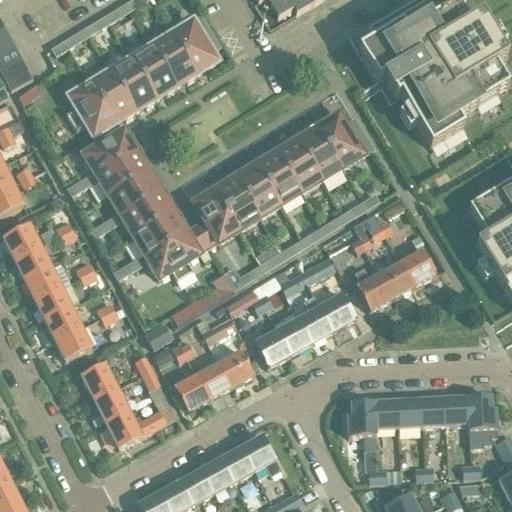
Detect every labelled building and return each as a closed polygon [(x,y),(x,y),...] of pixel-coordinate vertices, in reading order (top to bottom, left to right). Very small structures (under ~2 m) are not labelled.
[(137,11),(149,4),(146,0),(140,0),(133,4),(137,11)] [(271,0),(252,0),(258,9),(266,4),(271,0)] [(271,0),(266,4),(278,24),(294,15),(297,20),(327,2),(325,0),(271,0)] [(427,0),(351,47),(363,66),(376,87),(376,89),(377,88),(493,278),(492,279),(501,294),(502,293),(511,309),(511,32),(492,0),(427,0)] [(116,15),(104,22),(108,29),(120,22),(116,15)] [(96,36),(108,29),(104,22),(92,29),(96,36)] [(212,42),(200,22),(171,39),(196,80),(205,75),(206,77),(208,76),(207,75),(215,71),(216,71),(215,69),(217,67),(210,57),(215,54),(216,54),(219,52),(218,51),(217,51),(213,44),(212,42)] [(0,48),(11,42),(5,32),(0,34),(0,48)] [(196,80),(171,39),(150,52),(175,93),(184,87),(186,89),(187,88),(194,84),(196,83),(194,81),(196,80)] [(75,40),(63,47),(67,54),(79,46),(75,40)] [(0,61),(16,53),(11,42),(0,48),(0,61)] [(55,61),(67,54),(63,47),(51,54),(55,61)] [(175,93),(150,52),(130,64),(155,105),(164,100),(165,102),(167,101),(166,100),(173,96),(174,96),(175,95),(174,94),(175,93)] [(0,75),(22,63),(16,53),(0,61),(0,75)] [(0,76),(5,86),(28,74),(22,63),(0,75),(0,76)] [(155,105),(130,64),(109,77),(134,118),(144,112),(145,114),(146,113),(153,108),(153,109),(155,108),(153,106),(155,105)] [(11,97),(34,85),(28,74),(5,86),(11,97)] [(134,118),(109,77),(89,89),(114,130),(123,125),(124,126),(126,126),(125,125),(132,121),(133,121),(134,120),(133,119),(134,118)] [(376,89),(376,87),(363,95),(355,83),(180,189),(192,208),(204,227),(195,232),(194,231),(193,231),(205,252),(215,246),(217,249),(238,236),(259,224),(280,211),(300,199),(321,186),(341,174),(372,155),(372,154),(404,134),(376,89)] [(114,130),(89,89),(67,102),(75,114),(74,115),(67,120),(67,119),(65,120),(76,137),(77,136),(84,131),(84,132),(85,131),(92,143),(96,141),(101,149),(119,138),(114,130)] [(3,91),(0,92),(0,106),(8,102),(3,91)] [(11,141),(23,134),(19,125),(7,131),(7,132),(0,135),(0,145),(11,140),(11,141)] [(95,182),(136,157),(130,148),(132,146),(131,145),(127,138),(126,136),(124,138),(123,136),(119,138),(101,149),(82,161),(95,182)] [(15,148),(11,141),(11,140),(0,145),(0,146),(3,153),(15,148)] [(107,202),(148,177),(143,168),(145,167),(144,165),(143,166),(139,159),(139,158),(139,157),(137,158),(136,157),(95,182),(107,202)] [(0,197),(11,192),(1,171),(0,171),(0,197)] [(28,173),(16,179),(20,188),(32,182),(28,173)] [(120,223),(161,198),(155,189),(157,187),(156,186),(152,179),(151,177),(149,179),(148,177),(107,202),(120,223)] [(94,187),(89,181),(78,188),(82,194),(94,187)] [(32,182),(20,188),(24,195),(36,189),(32,182)] [(82,194),(78,188),(67,194),(71,201),(82,194)] [(0,224),(22,213),(11,192),(0,197),(0,224)] [(132,243),(173,218),(168,209),(170,208),(169,206),(168,207),(164,200),(164,199),(163,198),(162,199),(161,198),(120,223),(132,243)] [(374,200),(361,208),(366,215),(378,207),(374,200)] [(353,222),(366,215),(361,208),(349,215),(353,222)] [(145,264),(186,239),(185,238),(180,230),(182,228),(181,227),(176,220),(177,220),(176,218),(174,220),(173,218),(132,243),(145,264)] [(118,229),(114,222),(102,229),(106,236),(118,229)] [(333,226),(321,233),(325,240),(337,232),(333,226)] [(386,226),(378,230),(385,243),(393,239),(391,234),(386,226)] [(59,243),(72,236),(68,228),(55,234),(59,243)] [(94,243),(106,236),(102,229),(90,236),(94,243)] [(197,257),(205,252),(193,231),(192,232),(193,233),(185,238),(186,239),(145,264),(158,285),(170,278),(170,279),(171,278),(175,286),(176,287),(193,277),(192,276),(191,276),(187,269),(187,268),(199,260),(197,257)] [(12,266),(39,252),(29,232),(2,245),(12,266)] [(313,247),(325,240),(321,233),(308,241),(313,247)] [(62,250),(76,244),(72,236),(59,243),(62,250)] [(365,255),(372,252),(365,240),(358,243),(365,255)] [(356,260),(365,255),(358,243),(350,248),(356,260)] [(292,251),(280,258),(284,265),(296,258),(292,251)] [(23,286),(50,273),(39,252),(12,266),(23,286)] [(399,268),(413,293),(435,281),(421,256),(399,268)] [(272,273),(284,265),(280,258),(268,266),(272,273)] [(308,290),(336,275),(328,263),(301,278),(308,290)] [(129,278),(141,271),(137,264),(125,271),(129,278)] [(80,284),(93,277),(89,268),(75,275),(80,284)] [(392,305),(413,293),(399,268),(378,279),(392,305)] [(60,293),(59,292),(69,288),(59,269),(50,274),(50,273),(23,286),(33,307),(60,293)] [(117,286),(129,278),(125,271),(113,279),(117,286)] [(378,279),(369,285),(363,274),(353,279),(359,290),(356,292),(370,317),(392,305),(378,279)] [(255,283),(251,276),(239,284),(243,290),(255,283)] [(83,291),(97,284),(93,277),(80,284),(83,291)] [(285,303),(308,290),(301,278),(278,290),(285,303)] [(43,328),(70,314),(60,293),(33,307),(43,328)] [(258,305),(265,317),(272,313),(266,300),(258,305)] [(320,312),(334,338),(356,325),(342,300),(320,312)] [(320,312),(319,313),(313,302),(302,308),(309,319),(298,325),(312,350),(334,338),(320,312)] [(257,321),(265,317),(258,305),(250,309),(257,321)] [(109,308),(96,315),(100,325),(114,318),(109,308)] [(54,348),(81,335),(70,314),(43,328),(54,348)] [(104,331),(117,324),(114,318),(100,325),(104,331)] [(207,352),(236,336),(229,323),(208,335),(201,339),(207,352)] [(290,362),(312,350),(298,325),(276,337),(290,362)] [(171,344),(163,331),(145,343),(152,355),(171,344)] [(81,335),(54,348),(64,369),(91,355),(81,335)] [(267,374),(290,362),(276,337),(253,349),(267,374)] [(186,365),(194,361),(188,349),(180,353),(186,365)] [(180,353),(173,357),(179,369),(186,365),(180,353)] [(231,394),(254,382),(240,356),(217,369),(231,394)] [(142,381),(151,377),(144,362),(135,367),(142,381)] [(209,406),(231,394),(217,369),(195,381),(209,406)] [(93,407),(117,395),(104,371),(81,382),(93,407)] [(149,396),(159,391),(151,377),(142,381),(149,396)] [(187,419),(209,406),(195,381),(173,393),(187,419)] [(105,432),(129,420),(117,395),(93,407),(105,432)] [(468,432),(469,455),(483,454),(483,451),(490,450),(490,443),(497,443),(495,414),(491,414),(490,402),(467,403),(469,432),(468,432)] [(446,433),(468,432),(469,432),(467,403),(444,405),(446,433)] [(423,434),(446,433),(444,405),(421,406),(423,434)] [(400,435),(423,434),(421,406),(398,407),(400,435)] [(377,436),(400,435),(398,407),(375,409),(377,436)] [(377,443),(377,436),(375,409),(352,410),(353,423),(347,423),(348,444),(377,443)] [(165,431),(175,425),(168,410),(157,416),(159,419),(135,431),(129,420),(105,432),(118,457),(141,445),(141,444),(166,431),(165,431)] [(271,484),(281,478),(262,442),(241,453),(254,478),(264,472),(271,484)] [(496,450),(508,474),(509,475),(511,472),(511,445),(510,442),(496,450)] [(233,489),(254,478),(241,453),(220,465),(233,489)] [(376,477),(376,475),(376,457),(363,457),(364,477),(367,477),(376,477)] [(212,501),(233,489),(220,465),(199,476),(212,501)] [(471,485),(470,470),(461,471),(462,485),(471,485)] [(479,470),(470,470),(471,485),(479,485),(479,484),(479,470)] [(0,492),(8,488),(0,471),(0,492)] [(424,488),(432,487),(432,472),(423,473),(424,488)] [(415,488),(424,488),(423,473),(415,473),(415,488)] [(377,489),(385,489),(385,475),(376,475),(376,477),(377,489)] [(191,511),(212,501),(199,476),(178,488),(191,511)] [(368,490),(377,489),(376,477),(367,477),(368,490)] [(510,508),(511,506),(511,479),(499,486),(510,508)] [(0,511),(15,511),(19,510),(8,488),(0,492),(0,511)] [(164,511),(191,511),(178,488),(157,499),(164,511)] [(444,510),(456,504),(452,496),(440,502),(444,510)] [(395,506),(390,497),(379,503),(384,511),(395,506)] [(272,511),(297,511),(303,509),(296,498),(272,511)] [(137,511),(164,511),(157,499),(137,510),(137,511)] [(416,511),(410,499),(384,511),(416,511)]
